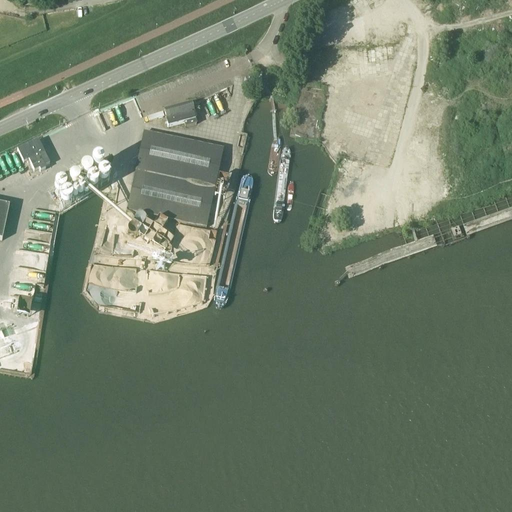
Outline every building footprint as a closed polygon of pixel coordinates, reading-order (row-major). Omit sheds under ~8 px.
[(254,86),(250,77),(244,80),(249,89),(254,86)] [(196,125),(191,106),(163,113),(166,122),(167,127),(167,129),(184,124),(185,128),(196,125)] [(205,229),(222,150),(143,133),(126,212),(156,219),(205,229)] [(49,166),(37,142),(17,152),(23,165),(28,162),(34,173),(39,171),(40,173),(45,171),(44,168),(49,166)] [(91,196),(112,182),(98,161),(53,191),(61,203),(67,199),(70,203),(89,191),(91,196)] [(0,205),(0,241),(1,242),(9,208),(0,205)] [(17,316),(30,318),(31,302),(19,301),(17,316)]
